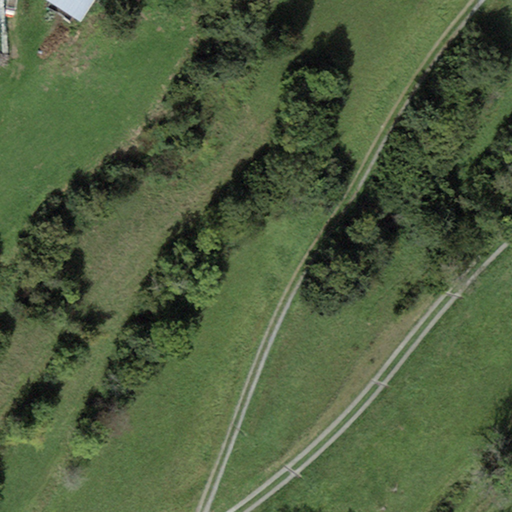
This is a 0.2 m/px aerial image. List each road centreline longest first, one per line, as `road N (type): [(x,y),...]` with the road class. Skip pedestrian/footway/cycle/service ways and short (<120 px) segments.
road 1 (track): [(202,511),(308,254),(482,0)]
road 2 (track): [(236,511),(289,475),(369,397),(441,305),(511,235)]
